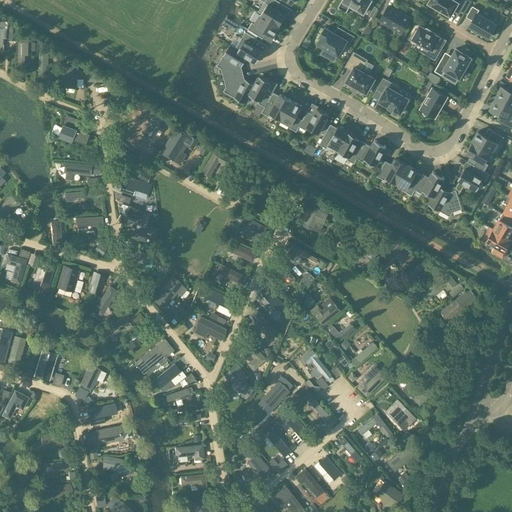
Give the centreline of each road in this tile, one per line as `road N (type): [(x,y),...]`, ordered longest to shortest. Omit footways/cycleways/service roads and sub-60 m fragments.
road 1 (residential): [(496,52),(450,142),(428,150),(295,71),(293,44),(320,0)]
road 2 (residential): [(343,425),(232,511)]
